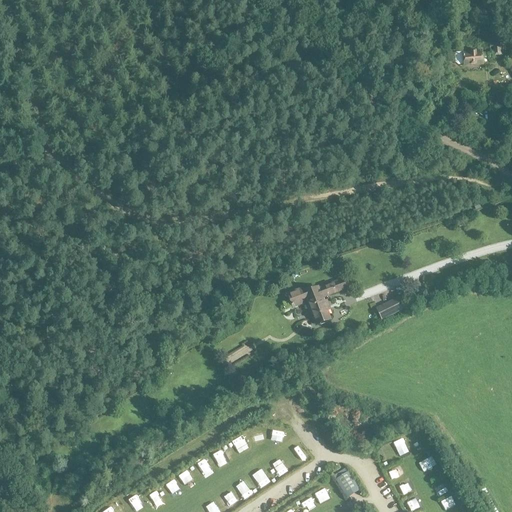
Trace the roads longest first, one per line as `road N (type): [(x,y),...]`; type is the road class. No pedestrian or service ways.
road 1 (track): [(511,181),(407,182),(215,219),(133,216),(77,179),(50,145),(6,0)]
road 2 (track): [(377,104),(511,173)]
road 3 (track): [(286,0),(377,104)]
